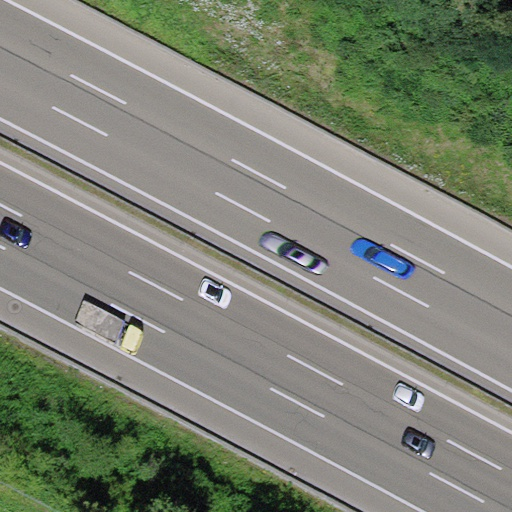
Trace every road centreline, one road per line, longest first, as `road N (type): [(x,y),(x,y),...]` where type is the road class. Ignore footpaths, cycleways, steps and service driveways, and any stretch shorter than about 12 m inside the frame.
road 1 (motorway): [(0,227),(511,497)]
road 2 (motorway): [(511,329),(0,61)]
